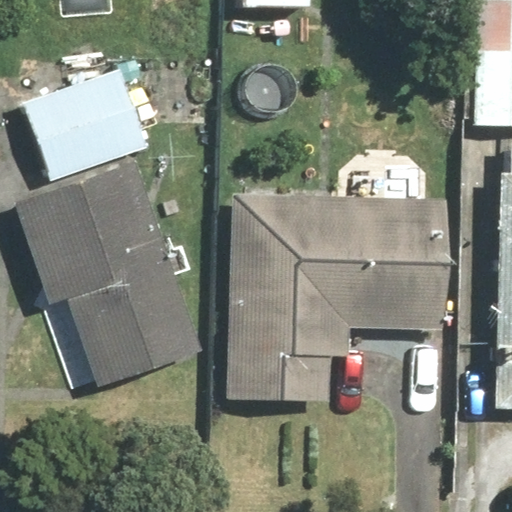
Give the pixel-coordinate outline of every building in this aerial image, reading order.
[(313,0),(231,0),(231,20),(313,20),(313,0)] [(511,0),(466,0),(461,130),(511,133),(511,0)] [(6,103),(33,185),(115,158),(137,150),(109,68),(6,103)] [(128,157),(0,209),(0,212),(85,418),(214,365),(128,157)] [(511,427),(511,185),(482,185),(477,427),(511,427)] [(313,412),(313,355),(426,356),(427,194),(222,194),(220,411),(313,412)]
